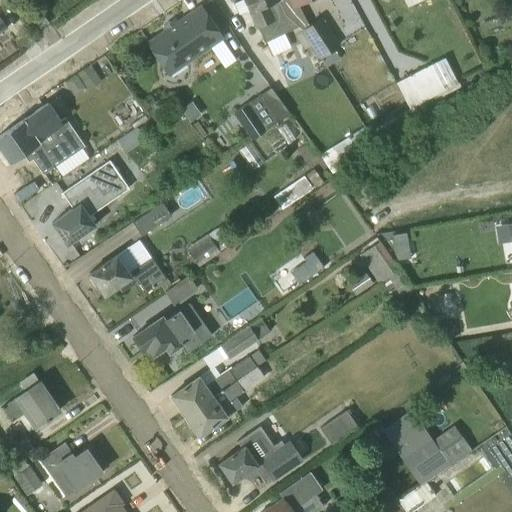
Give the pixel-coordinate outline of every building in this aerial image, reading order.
[(276,0),(241,0),(232,4),(237,16),(248,11),(249,13),(248,14),(255,30),(257,29),(263,43),(265,42),(272,57),(289,49),(282,34),(298,27),(284,15),(276,0)] [(276,0),(284,15),(298,27),(306,24),(297,7),(311,0),(276,0)] [(385,22),(373,0),(352,0),(369,31),(385,22)] [(402,0),(406,8),(423,0),(402,0)] [(163,32),(146,43),(168,76),(221,40),(199,7),(176,23),(173,19),(160,28),(163,32)] [(47,24),(36,8),(27,15),(38,30),(47,24)] [(320,19),(300,31),(301,32),(319,60),(325,67),(338,59),(333,51),(339,47),(320,19)] [(301,32),(294,37),(311,64),(319,60),(301,32)] [(408,109),(416,123),(430,115),(423,102),(438,93),(440,96),(458,87),(456,82),(446,88),(443,83),(441,85),(430,65),(397,83),(410,108),(408,109)] [(89,66),(64,83),(73,96),(83,88),(86,92),(100,82),(89,66)] [(119,77),(101,85),(110,105),(128,97),(119,77)] [(286,115),(269,88),(232,113),(249,139),(286,115)] [(187,123),(200,115),(190,102),(178,110),(187,123)] [(0,152),(8,164),(22,155),(27,163),(31,159),(42,175),(54,167),(61,177),(86,159),(80,150),(83,147),(64,119),(59,122),(47,104),(0,135),(0,152)] [(380,126),(367,134),(377,149),(397,137),(396,135),(416,123),(408,109),(393,119),(390,114),(384,117),(386,121),(379,124),(380,126)] [(144,141),(135,128),(116,141),(124,154),(144,141)] [(363,128),(319,156),(329,171),(341,163),(345,169),(377,149),(363,128)] [(263,164),(249,144),(239,150),(253,170),(263,164)] [(109,161),(60,194),(71,209),(51,223),(67,245),(96,225),(91,218),(130,192),(109,161)] [(322,183),(312,169),(304,175),(314,189),(322,183)] [(311,189),(302,177),(272,197),(280,210),(311,189)] [(275,210),(267,198),(251,209),(259,221),(275,210)] [(171,217),(161,203),(132,223),(141,237),(171,217)] [(366,227),(357,233),(366,246),(375,239),(366,227)] [(229,244),(218,228),(185,250),(197,267),(229,244)] [(171,287),(138,239),(86,275),(102,298),(117,287),(121,293),(136,282),(144,293),(156,284),(162,293),(171,287)] [(397,270),(378,243),(359,256),(378,283),(397,270)] [(396,271),(378,283),(385,295),(394,289),(399,297),(409,290),(396,271)] [(371,285),(363,273),(347,285),(354,296),(371,285)] [(201,296),(187,276),(171,287),(162,293),(176,312),(165,320),(162,316),(132,337),(148,359),(165,347),(169,353),(183,342),(190,352),(212,337),(189,304),(201,296)] [(171,396),(184,415),(255,367),(246,355),(218,375),(213,368),(267,330),(259,318),(200,360),(208,370),(171,396)] [(262,377),(255,367),(184,415),(207,447),(232,429),(224,419),(241,407),(234,397),(262,377)] [(58,413),(37,382),(0,406),(0,411),(8,423),(17,417),(28,433),(58,413)] [(344,411),(319,429),(330,445),(355,428),(344,411)] [(411,412),(381,432),(417,485),(424,481),(469,450),(453,426),(430,442),(411,412)] [(236,443),(239,448),(215,464),(230,485),(245,475),(248,479),(257,474),(265,485),(300,461),(287,442),(282,446),(280,442),(272,447),(259,427),(236,443)] [(25,439),(15,445),(9,437),(0,442),(0,443),(5,451),(13,463),(23,457),(32,451),(25,439)] [(39,460),(63,498),(101,473),(84,449),(72,457),(63,444),(39,460)] [(25,496),(41,486),(25,462),(9,473),(25,496)] [(281,499),(262,511),(291,511),(291,510),(320,489),(309,473),(278,494),(281,499)] [(411,511),(434,496),(424,481),(417,485),(381,511),(411,511)] [(127,511),(113,490),(80,511),(127,511)]
